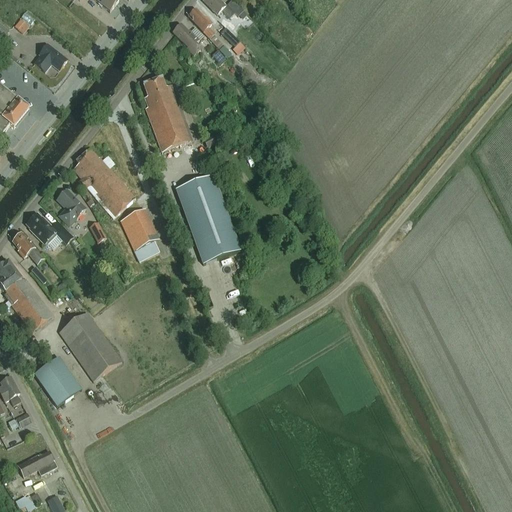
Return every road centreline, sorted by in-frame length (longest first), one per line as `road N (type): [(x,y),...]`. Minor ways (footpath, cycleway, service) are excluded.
road 1 (unclassified): [(82,444),(334,295),(511,88)]
road 2 (unclassified): [(0,252),(194,0)]
road 3 (tertiary): [(0,182),(144,0)]
road 4 (residential): [(0,349),(83,511)]
